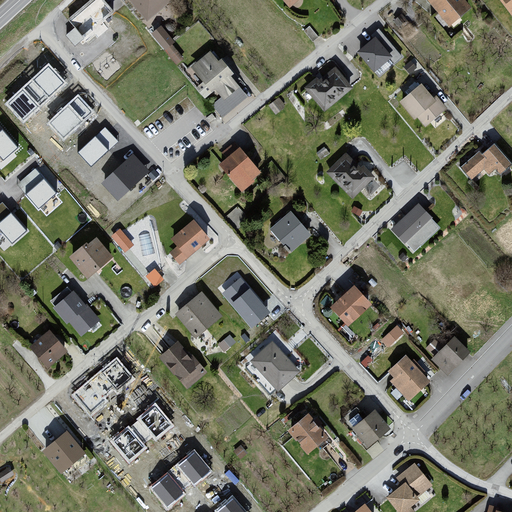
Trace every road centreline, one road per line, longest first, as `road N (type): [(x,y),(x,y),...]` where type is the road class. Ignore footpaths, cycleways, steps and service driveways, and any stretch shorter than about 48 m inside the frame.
road 1 (residential): [(236,239),(0,438)]
road 2 (residential): [(511,93),(297,307)]
road 3 (residential): [(382,0),(232,126),(166,164)]
road 4 (residential): [(297,307),(413,435)]
road 5 (residential): [(48,40),(166,164)]
road 6 (residential): [(511,333),(413,435)]
road 7 (residential): [(413,435),(317,511)]
